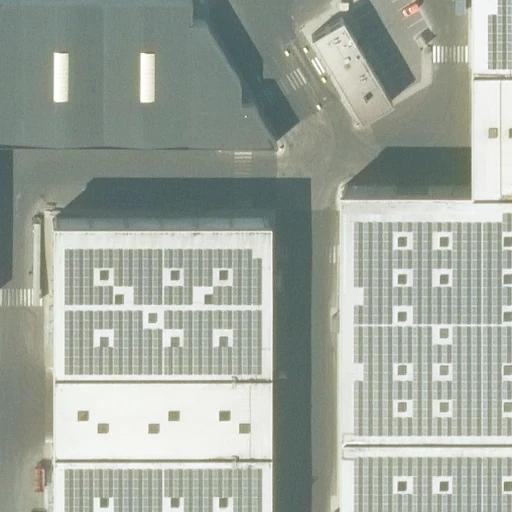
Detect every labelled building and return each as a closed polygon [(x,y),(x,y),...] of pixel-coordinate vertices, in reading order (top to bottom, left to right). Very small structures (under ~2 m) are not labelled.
[(479,63),(504,63),(504,65),(507,65),(507,63),(511,63),(511,0),(478,0),(478,62),(476,62),(476,65),(479,65),(479,63)] [(341,18),(310,36),(360,120),(391,102),(341,18)] [(239,80),(203,19),(186,19),(186,141),(191,141),(214,141),(215,142),(276,142),(250,99),(239,99),(239,80)] [(347,232),(347,430),(511,429),(511,186),(507,186),(507,185),(504,185),(504,186),(480,186),(480,185),(477,185),(477,186),(453,186),(453,185),(450,185),(450,186),(433,186),(433,185),(431,185),(431,186),(411,186),(395,186),(395,185),(392,185),(392,186),(376,186),(376,185),(373,185),(373,186),(348,186),(348,185),(346,185),(344,185),(344,188),(347,188),(347,232)] [(53,218),(54,364),(51,364),(51,368),(54,368),(54,367),(88,367),(88,368),(90,368),(90,367),(123,367),(123,368),(125,368),(125,367),(158,367),(158,368),(160,368),(160,367),(193,367),(193,368),(195,368),(195,367),(229,367),(229,368),(231,368),(231,367),(264,367),(264,368),(267,368),(267,365),(265,364),(265,218),(138,218),(53,218)] [(511,511),(511,429),(347,430),(347,435),(347,450),(347,511),(511,511)] [(228,444),(195,444),(193,444),(160,444),(158,444),(125,444),(123,444),(123,445),(90,445),(90,444),(88,444),(54,444),(51,444),(51,447),(53,447),(53,511),(264,511),(265,447),(267,447),(267,444),(264,444),(264,445),(230,445),(230,444),(228,444)]
